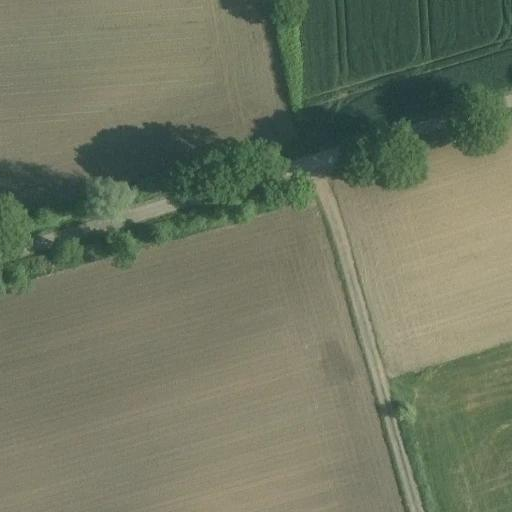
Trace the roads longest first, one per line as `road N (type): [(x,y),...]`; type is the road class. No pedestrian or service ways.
road 1 (unclassified): [(511,101),(0,253)]
road 2 (track): [(319,158),(419,511)]
